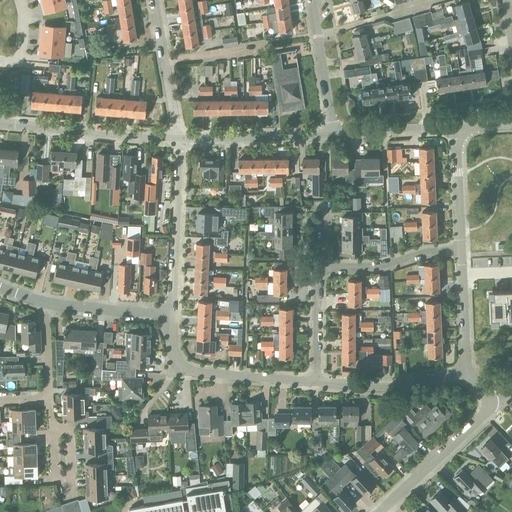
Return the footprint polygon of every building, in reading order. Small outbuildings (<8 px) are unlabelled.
[(191,0),(178,0),(180,10),(193,8),(191,0)] [(350,0),(354,12),(366,9),(373,7),(370,0),(350,0)] [(459,18),(471,14),(468,2),(455,5),(459,18)] [(118,5),(120,17),(132,15),(130,3),(118,5)] [(270,13),(262,14),(263,22),(271,20),(278,19),(290,17),(288,5),(276,7),(276,11),(270,12),(270,13)] [(193,8),(180,10),(182,22),(194,20),(194,14),(193,8)] [(418,15),(421,26),(427,25),(428,27),(433,25),(429,12),(424,13),(418,15)] [(446,21),(440,23),(442,28),(456,24),(458,32),(462,31),(475,27),(471,14),(459,18),(453,19),(446,21)] [(120,17),(115,18),(116,24),(117,30),(122,29),(134,27),(132,15),(120,17)] [(415,28),(421,26),(418,15),(412,17),(415,28)] [(252,16),(240,17),(240,25),(252,25),(252,16)] [(167,17),(169,33),(176,33),(174,17),(167,17)] [(271,20),(263,22),(264,28),(272,26),(273,33),(280,32),(292,30),(290,17),(278,19),(271,20)] [(403,19),(407,31),(412,29),(409,17),(403,19)] [(400,33),(407,31),(403,19),(397,21),(400,33)] [(194,20),(182,22),(184,35),(196,33),(203,31),(211,30),(210,24),(202,25),(195,26),(194,20)] [(373,28),(377,27),(385,25),(387,25),(389,32),(393,31),(392,27),(393,28),(392,24),(384,20),(376,22),(371,24),(373,28)] [(392,23),(392,24),(393,28),(394,31),(395,34),(400,33),(397,21),(392,23)] [(45,26),(44,41),(64,42),(65,28),(45,26)] [(134,27),(122,29),(124,41),(136,39),(134,27)] [(478,40),(475,27),(462,31),(458,32),(443,36),(445,40),(457,37),(457,38),(464,36),(466,44),(478,40)] [(117,30),(108,31),(109,38),(118,37),(117,30)] [(196,33),(184,35),(186,47),(198,45),(197,39),(203,38),(204,38),(203,31),(196,33)] [(106,32),(97,32),(97,45),(106,45),(106,32)] [(355,48),(380,41),(380,40),(390,37),(389,34),(367,40),(364,33),(351,37),(355,48)] [(97,45),(96,36),(86,37),(87,46),(97,45)] [(238,45),(237,36),(222,39),(224,47),(238,45)] [(64,42),(44,41),(43,56),(63,57),(64,42)] [(378,55),(375,47),(381,45),(380,41),(368,44),(355,48),(359,60),(361,66),(373,64),(373,61),(381,60),(380,54),(378,55)] [(469,50),(470,59),(482,58),(481,48),(469,50)] [(283,69),(280,52),(270,54),(279,112),(305,108),(298,67),(283,69)] [(122,54),(121,84),(130,84),(131,55),(122,54)] [(419,69),(421,82),(427,81),(424,57),(418,58),(419,69)] [(440,78),(436,79),(438,92),(450,90),(448,77),(447,71),(446,64),(446,65),(445,57),(441,58),(439,58),(440,65),(438,66),(440,78)] [(415,83),(421,82),(419,69),(418,58),(411,59),(413,70),(415,83)] [(466,70),(459,71),(459,75),(461,88),(473,87),(471,73),(469,61),(469,58),(465,59),(466,68),(466,70)] [(474,60),(469,61),(471,73),(473,87),(485,85),(483,72),(476,73),(475,67),(474,60)] [(49,72),(60,73),(61,65),(49,64),(49,72)] [(189,64),(190,75),(196,74),(195,68),(200,68),(200,64),(189,64)] [(375,102),(371,76),(370,70),(370,66),(355,68),(356,76),(365,75),(366,77),(367,77),(367,83),(366,83),(367,86),(360,87),(361,90),(363,103),(375,102)] [(35,69),(34,82),(48,84),(49,76),(44,76),(45,70),(35,69)] [(385,86),(387,100),(399,98),(397,85),(396,78),(394,69),(390,69),(391,79),(390,79),(391,85),(385,86)] [(31,74),(21,74),(21,82),(30,83),(31,74)] [(387,100),(385,86),(384,82),(379,83),(378,81),(376,81),(375,75),(371,76),(375,102),(387,100)] [(448,77),(450,90),(461,88),(459,75),(448,77)] [(132,80),(132,88),(140,88),(140,80),(132,80)] [(411,96),(409,83),(397,85),(399,98),(411,96)] [(248,100),(243,100),(243,113),(255,112),(255,100),(255,93),(256,93),(255,85),(250,85),(249,85),(248,100)] [(57,94),(56,109),(68,110),(69,95),(70,89),(66,89),(64,88),(64,94),(57,94)] [(81,111),(82,96),(75,95),(75,89),(74,89),(70,89),(69,95),(68,110),(81,111)] [(43,108),(45,92),(32,91),(31,107),(43,108)] [(56,109),(57,94),(45,92),(43,108),(56,109)] [(231,113),(243,113),(243,100),(238,100),(238,95),(231,95),(230,95),(230,101),(231,113)] [(108,113),(109,98),(97,97),(95,112),(108,113)] [(120,114),(121,99),(109,98),(108,113),(120,114)] [(132,115),(134,100),(121,99),(120,114),(132,115)] [(134,100),(132,115),(145,117),(146,102),(134,100)] [(256,100),(255,100),(255,112),(268,112),(268,100),(256,100)] [(206,113),(206,101),(199,101),(193,101),(193,113),(206,113)] [(206,113),(218,113),(218,101),(206,101),(206,113)] [(218,113),(231,113),(230,101),(218,101),(218,113)] [(419,162),(432,161),(432,147),(418,147),(419,162)] [(9,177),(10,168),(17,168),(18,150),(5,149),(2,182),(2,184),(12,185),(13,177),(9,177)] [(63,170),(63,165),(64,151),(52,151),(51,169),(63,170)] [(63,178),(63,195),(89,196),(89,186),(86,185),(86,177),(82,176),(82,160),(76,159),(77,152),(64,151),(63,165),(71,166),(71,168),(75,168),(74,179),(63,178)] [(98,168),(97,168),(96,179),(107,180),(106,187),(111,188),(110,206),(118,206),(120,166),(112,165),(112,166),(108,166),(109,154),(99,154),(98,168)] [(136,179),(136,173),(135,173),(136,156),(127,155),(126,163),(124,163),(123,178),(136,179)] [(149,163),(148,181),(161,181),(162,157),(152,157),(152,164),(149,163)] [(354,186),(354,169),(347,169),(347,158),(332,158),(332,173),(345,172),(345,186),(354,186)] [(361,158),(361,168),(362,175),(366,175),(378,175),(378,158),(361,158)] [(200,159),(200,169),(204,170),(204,176),(214,177),(213,189),(222,189),(222,179),(227,179),(227,170),(218,170),(218,160),(200,159)] [(251,172),(263,171),(263,159),(251,160),(251,172)] [(263,171),(276,171),(276,159),(263,159),(263,171)] [(276,159),(276,171),(288,171),(288,159),(276,159)] [(318,159),(302,159),(303,172),(311,172),(312,180),(309,180),(310,189),(312,189),(312,196),(321,195),(324,195),(324,196),(324,195),(324,189),(324,179),(318,179),(318,172),(318,159)] [(238,172),(244,172),(245,178),(251,178),(251,172),(251,160),(238,160),(238,172)] [(420,176),(433,175),(432,161),(419,162),(420,176)] [(37,163),(37,189),(40,189),(40,182),(49,182),(50,163),(37,163)] [(354,169),(354,186),(367,186),(366,175),(362,175),(361,168),(354,169)] [(139,174),(137,198),(144,199),(145,175),(139,174)] [(416,189),(420,189),(434,188),(433,175),(420,176),(420,183),(416,183),(416,189)] [(292,191),(300,190),(300,177),(292,177),(292,191)] [(22,180),(24,205),(37,207),(36,180),(22,180)] [(144,213),(144,219),(143,233),(154,234),(155,216),(157,216),(159,184),(145,183),(144,200),(144,205),(145,205),(144,213)] [(399,193),(398,185),(393,185),(388,185),(389,193),(399,193)] [(434,188),(420,189),(421,202),(434,202),(434,188)] [(16,209),(1,206),(0,212),(15,215),(16,209)] [(211,213),(196,212),(196,229),(210,230),(210,229),(216,230),(217,215),(235,216),(235,207),(213,206),(213,214),(211,213)] [(271,216),(271,223),(291,223),(291,219),(293,219),(293,212),(276,212),(276,206),(265,206),(264,216),(271,216)] [(341,216),(341,227),(359,227),(359,221),(362,221),(362,212),(352,212),(352,210),(342,210),(342,216),(341,216)] [(422,225),(435,224),(434,211),(422,211),(422,225)] [(59,217),(57,226),(70,229),(72,220),(59,217)] [(495,233),(511,232),(511,217),(494,218),(495,233)] [(79,222),(77,231),(87,233),(89,224),(79,222)] [(259,235),(264,235),(271,235),(291,235),(291,223),(271,223),(271,231),(259,231),(259,235)] [(435,224),(422,225),(423,239),(436,238),(435,224)] [(163,225),(156,227),(158,234),(165,232),(163,225)] [(387,225),(387,235),(399,236),(399,225),(387,225)] [(128,237),(127,256),(140,256),(141,238),(140,238),(141,227),(131,227),(130,238),(128,237)] [(359,239),(368,239),(368,235),(363,235),(363,227),(359,227),(341,227),(341,239),(359,239)] [(219,261),(220,252),(214,252),(214,251),(208,251),(208,244),(228,245),(229,230),(222,231),(222,238),(204,237),(204,243),(195,242),(195,255),(208,256),(213,256),(213,261),(215,261),(219,261)] [(293,235),(291,235),(271,235),(264,235),(264,238),(271,238),(271,247),(278,247),(278,252),(292,252),(292,246),(291,246),(291,242),(293,242),(293,235)] [(0,267),(2,268),(10,237),(5,236),(2,249),(0,248),(0,267)] [(10,237),(2,268),(13,271),(17,253),(19,247),(12,246),(14,238),(10,237)] [(379,256),(386,255),(385,239),(380,239),(368,239),(359,239),(341,239),(341,245),(339,245),(339,255),(359,255),(359,250),(361,250),(361,242),(368,243),(368,242),(379,243),(379,256)] [(24,273),(31,243),(27,242),(24,255),(17,253),(13,271),(24,273)] [(31,243),(24,273),(35,276),(40,259),(32,257),(36,244),(31,243)] [(59,256),(54,281),(65,283),(72,252),(68,251),(67,258),(59,256)] [(76,285),(80,268),(73,266),(76,253),(72,252),(65,283),(76,285)] [(141,252),(140,263),(151,264),(151,252),(141,252)] [(194,267),(207,268),(208,256),(195,255),(194,267)] [(87,288),(94,257),(90,256),(87,269),(80,268),(76,285),(87,288)] [(94,257),(87,288),(99,290),(103,273),(96,271),(98,258),(94,257)] [(424,278),(437,277),(436,263),(424,264),(424,278)] [(119,274),(118,291),(129,291),(130,274),(129,274),(130,266),(119,265),(118,274),(119,274)] [(156,277),(155,277),(155,266),(145,265),(144,277),(144,292),(156,292),(156,277)] [(194,267),(193,280),(212,281),(212,276),(207,275),(207,268),(194,267)] [(273,281),(285,281),(285,269),(273,268),(273,281)] [(380,276),(380,288),(389,288),(389,276),(380,276)] [(255,287),(268,287),(268,277),(255,277),(255,287)] [(437,277),(424,278),(425,292),(438,291),(437,277)] [(227,282),(212,281),(193,280),(193,293),(206,293),(206,288),(212,288),(212,286),(226,286),(227,282)] [(347,292),(359,292),(359,280),(347,280),(347,292)] [(285,294),(285,281),(273,281),(273,294),(285,294)] [(493,299),(490,299),(490,320),(498,320),(498,324),(511,323),(511,290),(493,291),(493,299)] [(360,305),(359,292),(347,292),(347,305),(360,305)] [(198,301),(197,313),(209,314),(215,314),(215,319),(217,319),(223,319),(223,311),(228,311),(237,310),(237,305),(228,305),(219,305),(219,309),(210,309),(210,301),(198,301)] [(425,302),(426,316),(439,315),(438,301),(425,302)] [(279,314),(274,314),(274,316),(274,320),(279,320),(291,320),(291,308),(279,308),(279,314)] [(0,312),(0,337),(15,340),(15,325),(6,323),(8,315),(0,312)] [(197,313),(197,325),(209,326),(209,314),(197,313)] [(341,313),(341,325),(353,325),(361,325),(361,321),(361,313),(353,313),(341,313)] [(426,323),(426,329),(439,329),(439,315),(426,316),(421,316),(421,321),(421,323),(426,323)] [(279,333),(291,333),(291,320),(279,320),(279,333)] [(35,335),(35,322),(22,322),(22,342),(30,342),(30,350),(41,349),(41,335),(35,335)] [(197,325),(196,338),(208,338),(215,339),(215,334),(215,332),(209,331),(209,326),(197,325)] [(354,337),(354,332),(353,325),(341,325),(341,337),(354,337)] [(420,343),(427,343),(440,342),(439,329),(426,329),(427,338),(420,338),(420,343)] [(79,353),(80,331),(65,330),(64,340),(55,339),(56,375),(62,375),(64,347),(75,348),(74,352),(79,353)] [(80,331),(79,353),(83,353),(84,348),(94,349),(96,332),(80,331)] [(104,343),(112,343),(112,332),(104,332),(104,342),(104,343)] [(278,345),(291,345),(291,333),(279,333),(279,334),(274,334),(274,341),(262,341),(261,345),(274,345),(278,345)] [(132,349),(149,350),(150,335),(132,334),(132,349)] [(194,345),(194,350),(195,350),(195,351),(205,351),(205,354),(215,354),(216,344),(221,344),(220,344),(221,335),(215,334),(215,339),(208,338),(196,338),(196,345),(194,345)] [(341,349),(354,349),(354,337),(341,337),(341,349)] [(440,342),(427,343),(428,357),(441,356),(440,342)] [(240,355),(241,344),(228,344),(227,355),(240,355)] [(291,358),(291,345),(278,345),(278,351),(278,358),(291,358)] [(380,354),(373,354),(366,354),(366,345),(360,345),(360,349),(354,349),(341,349),(341,363),(354,363),(354,357),(366,357),(367,361),(380,361),(380,364),(391,364),(391,354),(380,354)] [(149,350),(132,349),(127,349),(126,361),(115,360),(114,370),(118,370),(131,371),(131,365),(149,366),(149,350)] [(102,370),(103,354),(94,353),(93,369),(102,369),(102,370)] [(17,378),(25,378),(24,363),(13,363),(13,357),(0,356),(0,368),(3,369),(4,380),(17,379),(17,378)] [(136,371),(131,371),(118,370),(118,379),(123,379),(123,386),(121,386),(121,397),(132,397),(133,398),(139,398),(140,397),(142,397),(142,378),(136,378),(136,371)] [(64,406),(83,405),(83,395),(91,395),(91,388),(77,388),(77,394),(64,394),(64,406)] [(435,406),(431,410),(425,403),(414,413),(407,404),(409,403),(410,399),(408,397),(403,397),(402,400),(395,407),(400,412),(400,413),(423,438),(436,426),(444,416),(445,417),(450,413),(442,405),(438,409),(435,406)] [(266,449),(266,436),(267,418),(261,418),(260,411),(262,409),(262,405),(260,404),(260,402),(258,402),(257,401),(252,401),(251,403),(245,403),(246,425),(257,424),(257,429),(256,429),(255,448),(266,449)] [(245,403),(239,403),(237,402),(233,402),(232,404),(230,404),(230,406),(228,407),(228,411),(230,412),(231,426),(246,425),(245,403)] [(83,405),(64,406),(64,417),(89,416),(89,411),(84,412),(83,405)] [(216,418),(216,406),(198,407),(199,426),(214,426),(214,434),(223,434),(222,418),(216,418)] [(310,421),(310,406),(292,406),(292,421),(310,421)] [(334,406),(317,406),(317,417),(311,417),(311,429),(313,429),(313,448),(313,454),(321,453),(321,448),(321,433),(320,433),(320,429),(319,429),(319,425),(338,425),(338,418),(335,418),(334,406)] [(340,418),(340,425),(346,425),(346,419),(357,419),(357,406),(342,406),(342,418),(340,418)] [(12,421),(35,420),(34,409),(12,410),(12,421)] [(167,414),(168,432),(169,436),(183,436),(185,436),(186,451),(196,450),(194,423),(187,423),(186,413),(167,414)] [(163,432),(168,432),(167,414),(149,415),(149,429),(130,430),(130,443),(163,442),(163,432)] [(396,414),(382,426),(391,436),(392,435),(398,441),(408,452),(418,443),(407,432),(402,427),(406,423),(396,414)] [(267,418),(266,436),(275,436),(275,429),(288,429),(288,415),(274,415),(274,418),(267,418)] [(20,438),(20,431),(35,431),(35,420),(12,421),(13,430),(7,430),(7,439),(20,438)] [(104,430),(113,429),(112,421),(97,422),(97,428),(85,429),(85,441),(105,440),(104,430)] [(357,426),(357,442),(366,442),(366,440),(371,439),(372,426),(357,426)] [(381,445),(377,440),(375,438),(374,437),(362,447),(369,455),(381,445)] [(36,455),(36,444),(21,444),(20,438),(7,439),(7,448),(13,448),(14,456),(36,455)] [(490,439),(480,448),(490,458),(498,467),(507,458),(500,450),(490,439)] [(108,440),(105,440),(85,441),(86,451),(98,451),(98,457),(112,457),(112,447),(109,447),(108,440)] [(375,476),(379,472),(382,476),(384,474),(385,476),(391,470),(390,469),(391,467),(384,459),(386,458),(379,451),(369,461),(366,458),(362,462),(375,476)] [(14,466),(36,465),(36,455),(14,456),(14,466)] [(106,475),(106,471),(113,471),(112,457),(98,457),(99,464),(86,464),(87,476),(106,475)] [(332,459),(326,461),(346,484),(347,483),(350,481),(365,496),(377,485),(363,470),(361,472),(357,476),(356,475),(354,473),(346,465),(345,464),(341,468),(332,459)] [(319,464),(318,464),(331,478),(325,483),(335,494),(337,496),(334,499),(333,499),(340,506),(339,507),(343,511),(344,511),(345,511),(348,511),(358,503),(343,487),(346,484),(326,461),(319,464)] [(218,462),(209,464),(212,474),(220,472),(218,462)] [(245,488),(245,464),(227,463),(227,477),(234,477),(234,488),(245,488)] [(22,477),(37,476),(36,465),(14,466),(15,475),(4,475),(4,483),(22,482),(22,477)] [(463,469),(453,478),(465,490),(470,485),(475,491),(478,494),(492,480),(478,466),(469,475),(463,469)] [(502,481),(505,475),(496,471),(494,477),(502,481)] [(187,481),(198,480),(197,473),(187,474),(187,481)] [(87,487),(106,486),(106,475),(87,476),(87,487)] [(179,475),(170,475),(170,485),(179,484),(179,475)] [(207,489),(185,493),(188,511),(223,511),(233,511),(227,478),(206,482),(207,489)] [(259,481),(246,490),(251,497),(264,488),(259,481)] [(311,481),(306,487),(308,489),(315,496),(321,490),(314,483),(313,483),(311,481)] [(106,486),(87,487),(88,498),(107,497),(106,486)] [(440,491),(430,500),(440,511),(446,508),(449,511),(465,511),(453,498),(449,502),(440,491)] [(316,497),(301,510),(303,511),(330,511),(321,502),(316,497)] [(182,511),(180,498),(127,508),(127,511),(182,511)] [(73,501),(76,511),(82,511),(79,499),(73,501)] [(299,511),(288,499),(278,507),(282,511),(299,511)] [(69,511),(76,511),(73,501),(67,503),(69,511)]
